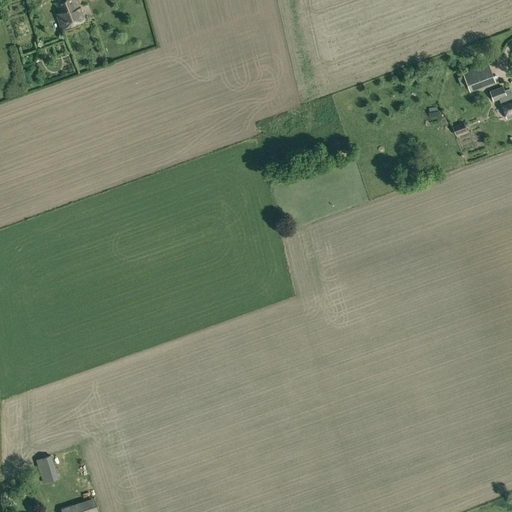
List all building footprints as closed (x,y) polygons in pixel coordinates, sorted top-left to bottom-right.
[(56,14),(61,28),(84,19),(77,0),(54,0),(59,13),(56,14)] [(88,19),(95,17),(93,6),(86,7),(88,19)] [(462,72),(470,92),(496,82),(489,62),(462,72)] [(499,98),(507,118),(511,116),(511,96),(511,97),(509,89),(504,91),(502,86),(490,91),(494,100),(499,98)] [(452,126),(455,134),(467,130),(464,122),(452,126)] [(36,459),(43,483),(58,478),(51,455),(36,459)] [(98,511),(94,497),(61,508),(62,511),(98,511)]
